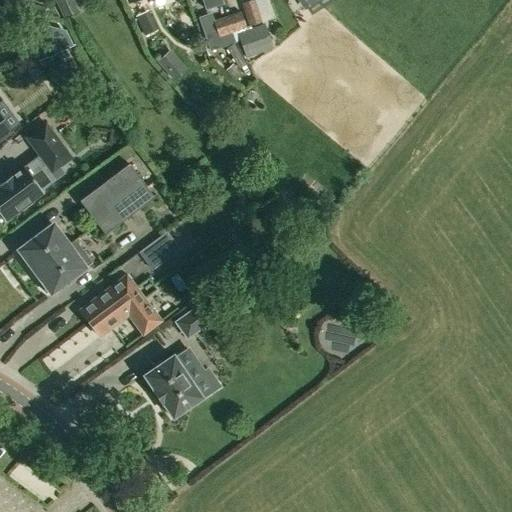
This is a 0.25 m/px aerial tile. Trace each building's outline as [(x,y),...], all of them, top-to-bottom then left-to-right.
[(55,0),(64,18),(78,12),(72,0),(55,0)] [(222,0),(204,0),(208,11),(224,5),(222,0)] [(261,21),(253,0),(250,0),(240,3),(248,26),(261,21)] [(277,0),(263,0),(266,21),(280,19),(277,0)] [(318,0),(296,0),(303,10),(318,0)] [(144,37),(157,31),(148,10),(135,16),(144,37)] [(228,16),(233,31),(246,27),(241,12),(228,16)] [(237,42),(233,31),(228,16),(213,21),(210,13),(198,17),(209,51),(235,43),(237,42)] [(264,26),(238,35),(246,60),(273,50),(264,26)] [(199,61),(204,52),(202,47),(198,45),(193,46),(188,55),(190,60),(194,62),(199,61)] [(243,75),(233,67),(229,72),(238,80),(243,75)] [(0,139),(13,130),(0,112),(0,102),(0,103),(0,102),(0,139)] [(41,159),(42,159),(45,163),(64,149),(45,123),(26,138),(38,154),(41,159)] [(227,138),(248,159),(255,151),(234,130),(227,138)] [(34,164),(33,163),(25,169),(23,167),(0,183),(0,218),(1,218),(4,221),(42,192),(41,190),(49,184),(35,165),(34,164)] [(104,235),(154,198),(128,164),(79,201),(104,235)] [(227,178),(217,185),(218,187),(214,190),(216,194),(231,184),(227,178)] [(34,271),(35,272),(54,256),(67,245),(52,225),(18,250),(21,253),(17,256),(25,265),(28,263),(34,271)] [(54,256),(35,272),(41,281),(38,283),(45,293),(49,291),(51,294),(92,263),(75,240),(67,245),(54,256)] [(167,259),(154,242),(138,253),(151,271),(167,259)] [(237,268),(228,255),(208,269),(218,282),(237,268)] [(79,310),(89,324),(136,287),(126,275),(79,310)] [(136,287),(89,324),(99,337),(128,316),(142,336),(161,322),(136,287)] [(211,321),(200,306),(177,322),(187,337),(211,321)] [(153,340),(172,327),(167,320),(149,333),(153,340)] [(144,376),(173,418),(202,398),(191,381),(204,373),(186,347),(173,356),(144,376)]
